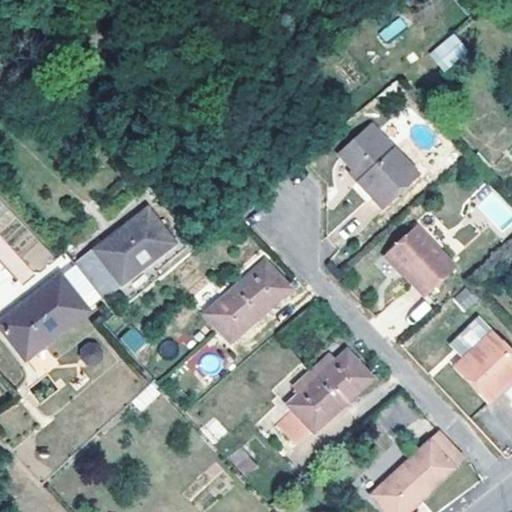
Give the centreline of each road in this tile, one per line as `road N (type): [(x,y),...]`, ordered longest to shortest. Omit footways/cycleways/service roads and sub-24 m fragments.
road 1 (residential): [(313,274),(511,495)]
road 2 (residential): [(242,215),(299,165),(323,188),(323,264),(313,274)]
